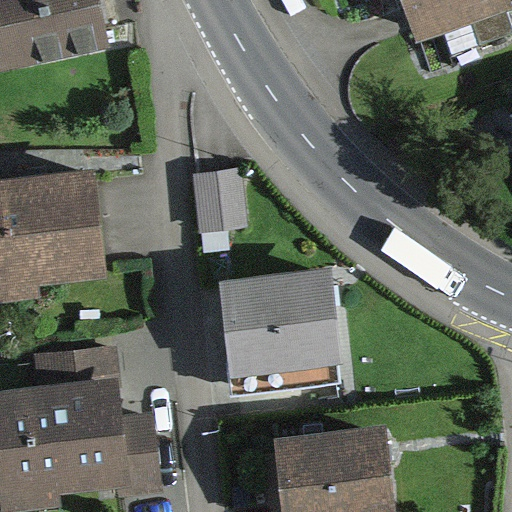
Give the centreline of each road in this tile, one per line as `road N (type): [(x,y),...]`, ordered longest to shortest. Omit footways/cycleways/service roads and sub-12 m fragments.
road 1 (residential): [(215,511),(176,120),(205,0)]
road 2 (tertiary): [(224,0),(299,130),(397,228),(511,301)]
